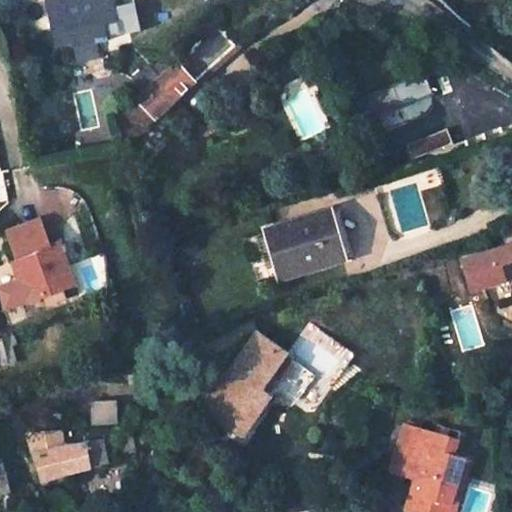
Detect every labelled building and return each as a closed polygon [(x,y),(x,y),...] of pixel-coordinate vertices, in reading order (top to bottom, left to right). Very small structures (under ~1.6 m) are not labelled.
[(43,0),(53,47),(68,45),(69,50),(105,43),(101,27),(115,25),(110,0),(106,0),(80,4),(79,0),(43,0)] [(101,27),(105,43),(117,40),(115,25),(101,27)] [(156,122),(236,49),(216,27),(190,51),(194,53),(179,67),(177,65),(136,102),(117,120),(123,142),(134,139),(140,137),(156,122)] [(426,74),(391,85),(400,110),(434,98),(426,74)] [(446,134),(405,148),(411,164),(452,149),(446,134)] [(355,255),(340,209),(277,230),(292,276),(355,255)] [(44,221),(12,230),(24,274),(20,280),(26,301),(64,289),(59,274),(69,271),(60,244),(52,246),(44,221)] [(511,246),(473,259),(481,288),(504,281),(508,273),(511,271),(511,246)] [(74,286),(69,271),(59,274),(64,289),(74,286)] [(256,334),(201,411),(240,439),(268,402),(259,395),(274,373),(269,369),(281,353),(256,334)] [(0,365),(14,363),(10,345),(16,344),(15,338),(0,341),(0,365)] [(459,494),(469,463),(452,458),(447,456),(452,439),(405,425),(395,457),(420,466),(414,481),(405,511),(408,511),(429,511),(433,502),(449,507),(454,493),(459,494)] [(37,457),(43,484),(74,473),(109,466),(104,444),(72,447),(68,433),(35,434),(41,456),(37,457)] [(452,458),(458,441),(452,439),(447,456),(452,458)] [(420,466),(395,457),(390,472),(414,481),(420,466)] [(0,463),(0,494),(9,493),(6,462),(0,463)] [(449,507),(433,502),(429,511),(453,511),(459,494),(454,493),(449,507)]
